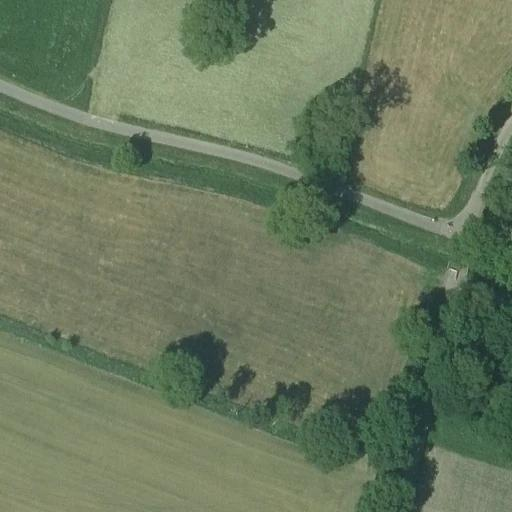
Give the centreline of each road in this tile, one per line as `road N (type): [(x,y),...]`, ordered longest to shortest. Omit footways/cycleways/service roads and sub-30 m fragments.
road 1 (track): [(464,232),(290,171),(99,124),(0,90)]
road 2 (track): [(401,511),(453,287)]
